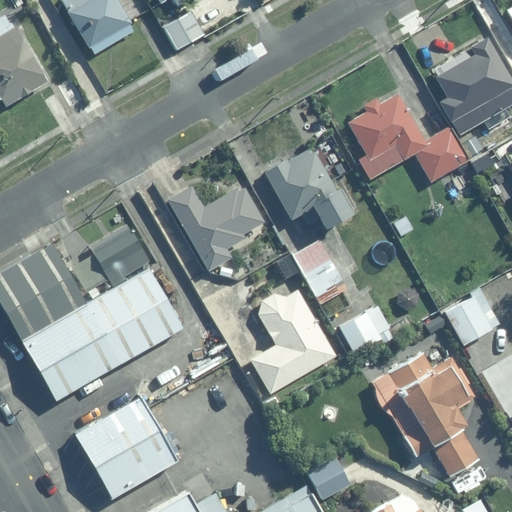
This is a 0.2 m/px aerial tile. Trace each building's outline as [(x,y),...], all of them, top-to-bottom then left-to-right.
[(57,0),(89,55),(131,31),(112,0),(57,0)] [(188,0),(157,0),(159,1),(161,0),(165,0),(171,10),(188,0)] [(0,104),(1,107),(45,82),(0,3),(0,104)] [(511,3),(503,8),(511,24),(511,3)] [(183,9),(159,22),(174,50),(204,33),(191,10),(185,14),(183,9)] [(511,80),(485,37),(427,73),(442,96),(434,100),(456,135),(460,133),(471,151),(467,153),(476,167),(490,158),(472,129),(481,123),(487,133),(511,117),(511,111),(509,107),(511,105),(511,80)] [(85,98),(70,74),(53,85),(67,109),(85,98)] [(360,110),(343,120),(363,154),(354,159),(366,180),(411,154),(427,181),(467,158),(448,125),(423,139),(395,91),(378,101),(375,96),(358,106),(360,110)] [(283,155),(258,170),(285,217),(296,210),(306,226),(310,224),(314,230),(346,211),(309,146),(286,160),(283,155)] [(189,184),(163,199),(205,270),(229,257),(223,247),(245,234),(243,231),(262,220),(244,188),(236,193),(232,187),(201,205),(189,184)] [(290,216),(274,225),(313,297),(342,282),(318,238),(305,245),(290,216)] [(93,298),(58,239),(0,272),(0,291),(27,336),(93,298)] [(93,298),(27,336),(63,397),(187,324),(151,263),(93,298)] [(249,356),(269,393),(335,355),(291,277),(268,290),(271,294),(260,300),(257,311),(273,344),(249,356)] [(411,286),(397,289),(396,305),(405,311),(416,306),(418,293),(411,286)] [(488,330),(468,296),(442,311),(462,345),(488,330)] [(363,312),(337,326),(351,352),(377,339),(363,312)] [(430,366),(421,350),(374,374),(373,375),(373,376),(373,377),(373,378),(373,379),(372,380),(372,381),(372,382),(372,383),(372,384),(372,385),(372,386),(372,387),(372,388),(372,389),(372,390),(372,391),(372,392),(372,393),(372,394),(372,395),(373,396),(373,397),(373,398),(373,399),(374,400),(374,401),(374,402),(374,403),(375,403),(375,404),(375,405),(376,405),(376,406),(377,407),(377,408),(378,408),(378,409),(379,410),(380,411),(381,412),(382,412),(382,413),(383,413),(384,414),(385,415),(386,415),(386,416),(387,416),(388,416),(388,417),(389,417),(390,417),(391,417),(411,454),(425,446),(443,479),(478,460),(460,426),(465,424),(451,399),(474,387),(455,352),(430,366)] [(182,462),(143,395),(80,432),(119,499),(182,462)] [(332,456),(305,471),(321,501),(349,486),(332,456)] [(326,511),(314,492),(278,511),(206,511),(192,488),(151,511),(326,511)] [(389,501),(369,511),(416,511),(412,505),(406,501),(401,499),(395,499),(389,501)]
